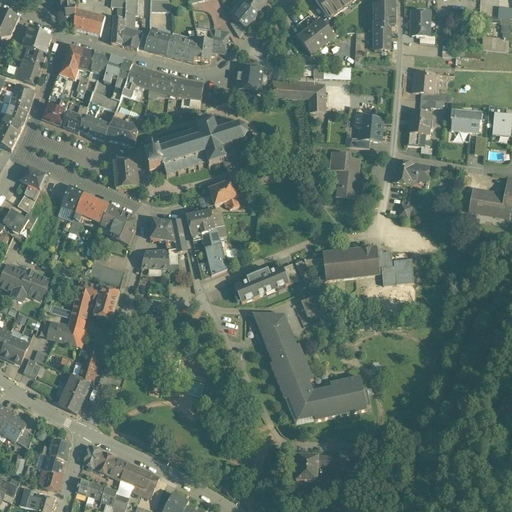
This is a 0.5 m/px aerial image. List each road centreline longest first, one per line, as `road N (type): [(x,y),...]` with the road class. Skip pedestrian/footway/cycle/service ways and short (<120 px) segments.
road 1 (residential): [(85,432),(147,211),(23,158)]
road 2 (residential): [(288,0),(214,78),(67,38)]
road 3 (tertiary): [(244,511),(85,432)]
road 4 (residential): [(391,154),(400,0)]
road 5 (residential): [(23,158),(67,38)]
road 6 (unknown): [(288,448),(398,511)]
road 7 (residential): [(391,154),(487,173),(511,170)]
